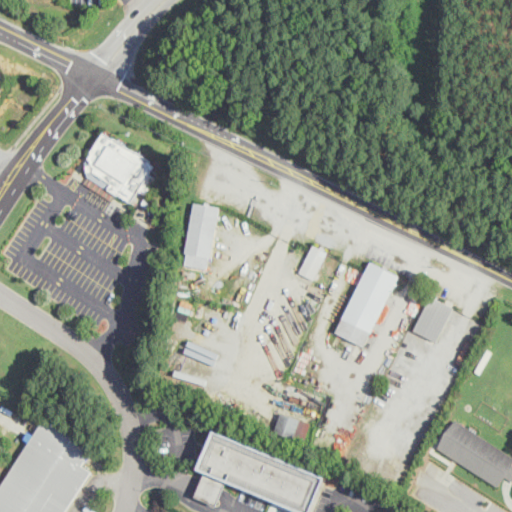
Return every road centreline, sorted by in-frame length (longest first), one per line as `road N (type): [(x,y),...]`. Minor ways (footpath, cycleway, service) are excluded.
road 1 (residential): [(95,72),(511,281)]
road 2 (residential): [(0,291),(95,356),(117,382),(134,444),(125,511)]
road 3 (tertiary): [(0,197),(95,72)]
